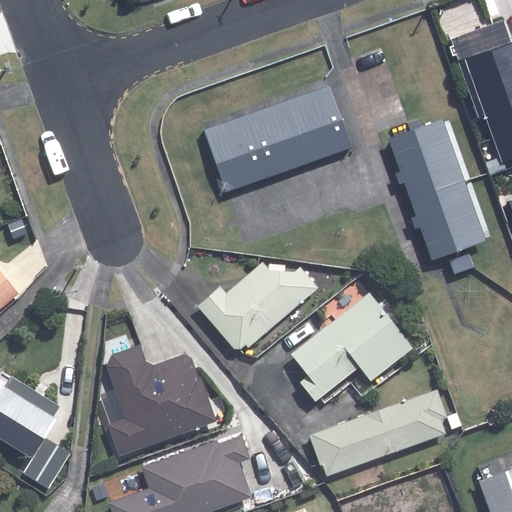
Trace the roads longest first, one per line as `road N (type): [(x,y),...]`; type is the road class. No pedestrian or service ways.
road 1 (residential): [(286,0),(63,79)]
road 2 (residential): [(114,242),(63,79)]
